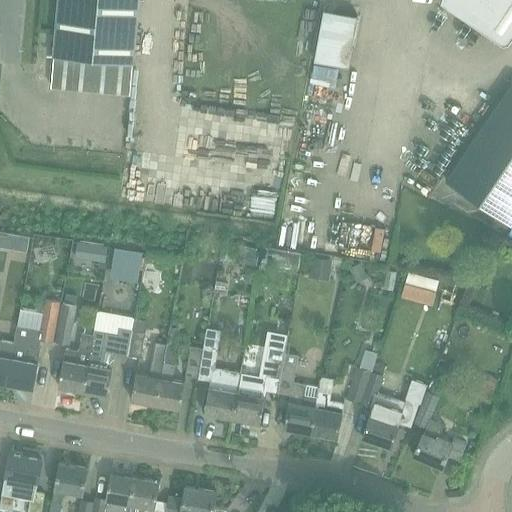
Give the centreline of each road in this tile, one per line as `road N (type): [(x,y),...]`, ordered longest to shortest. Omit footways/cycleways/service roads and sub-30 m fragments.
road 1 (residential): [(438,511),(0,425)]
road 2 (unknown): [(511,47),(482,63),(422,63),(363,17),(361,0)]
